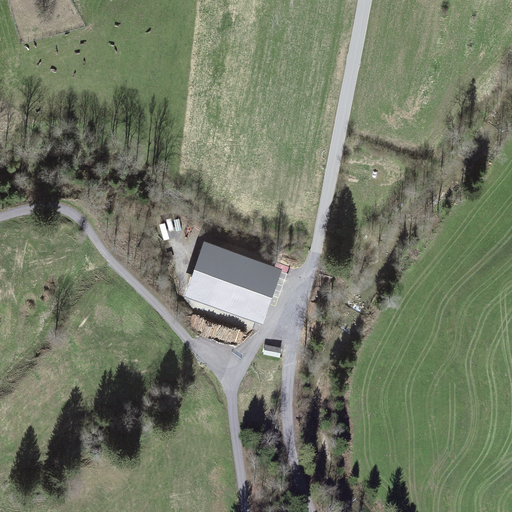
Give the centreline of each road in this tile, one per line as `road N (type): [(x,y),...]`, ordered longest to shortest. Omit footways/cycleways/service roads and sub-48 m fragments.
road 1 (unclassified): [(364,0),(296,330)]
road 2 (unclassified): [(0,219),(36,207),(70,214),(213,362),(230,366)]
road 3 (unclassified): [(296,330),(289,437),(309,511)]
road 4 (unclassified): [(230,366),(247,511)]
